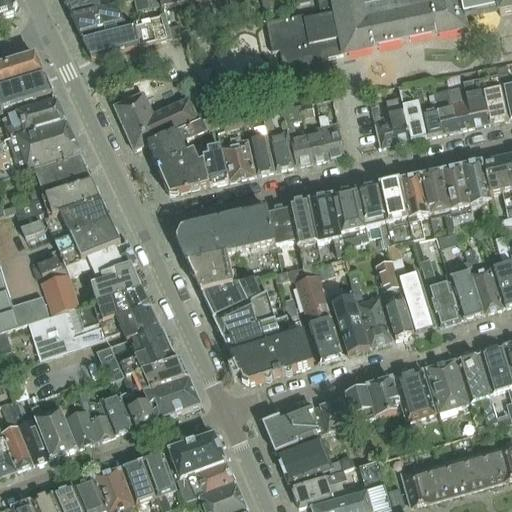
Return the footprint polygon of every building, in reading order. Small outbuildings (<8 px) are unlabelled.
[(0,0),(0,9),(15,4),(13,0),(0,0)] [(61,0),(71,20),(87,16),(79,0),(61,0)] [(79,0),(87,16),(93,15),(92,12),(110,9),(106,0),(79,0)] [(133,0),(134,3),(149,0),(159,0),(161,10),(161,12),(166,11),(163,0),(133,0)] [(159,0),(149,0),(134,3),(137,15),(161,10),(159,0)] [(163,0),(166,11),(189,6),(187,0),(163,0)] [(271,0),(259,0),(263,15),(274,13),(271,0)] [(320,63),(467,35),(465,24),(459,0),(318,0),(316,0),(320,19),(304,22),(303,18),(265,25),(270,55),(278,54),(283,83),(322,75),(320,63)] [(498,17),(494,0),(459,0),(465,24),(498,17)] [(511,0),(494,0),(498,17),(499,20),(511,17),(511,0)] [(199,5),(204,26),(212,25),(208,3),(199,5)] [(18,11),(15,4),(0,9),(0,22),(15,18),(18,11)] [(248,18),(246,5),(236,7),(238,19),(248,18)] [(71,20),(80,39),(125,28),(116,8),(111,10),(110,9),(92,12),(93,15),(87,16),(71,20)] [(125,28),(80,39),(91,63),(92,63),(140,50),(181,41),(179,29),(168,30),(165,18),(125,28)] [(0,94),(45,80),(37,63),(32,61),(0,70),(0,94)] [(505,69),(499,70),(510,124),(511,123),(511,89),(510,89),(507,77),(505,69)] [(489,83),(481,84),(481,87),(491,128),(510,124),(499,70),(487,73),(488,82),(489,83)] [(0,118),(55,102),(53,99),(45,80),(0,94),(0,118)] [(190,103),(154,119),(144,98),(165,89),(166,83),(145,84),(112,93),(119,109),(114,111),(134,155),(147,149),(199,126),(190,103)] [(480,87),(465,90),(475,132),(489,129),(491,128),(481,87),(480,87)] [(450,101),(436,104),(437,110),(444,139),(459,135),(475,132),(465,90),(448,94),(450,101)] [(301,91),(286,94),(288,104),(303,101),(301,91)] [(401,103),(386,106),(391,127),(396,150),(412,146),(401,97),(400,96),(400,100),(401,103)] [(423,96),(418,98),(427,143),(444,139),(437,110),(426,112),(423,96)] [(404,99),(401,97),(412,146),(427,143),(418,98),(416,98),(419,107),(404,99)] [(0,147),(67,128),(57,106),(55,102),(0,118),(0,147)] [(289,138),(297,172),(313,168),(305,134),(296,136),(294,128),(303,126),(302,123),(315,120),(312,107),(283,113),(288,136),(289,138)] [(201,153),(204,166),(210,191),(229,187),(220,151),(217,137),(227,135),(223,126),(219,117),(207,122),(212,134),(212,135),(213,147),(201,153)] [(243,122),(248,145),(256,181),(275,176),(267,140),(267,141),(253,144),(249,120),(243,122)] [(320,127),(321,131),(329,164),(345,161),(347,160),(347,158),(344,159),(337,128),(329,129),(328,123),(324,120),(319,121),(320,127)] [(147,149),(158,173),(194,157),(194,155),(187,158),(183,149),(212,135),(212,134),(207,122),(199,126),(147,149)] [(220,151),(229,187),(256,181),(248,145),(243,122),(223,126),(227,135),(243,131),(246,145),(220,151)] [(267,140),(275,176),(297,172),(289,138),(288,136),(275,139),(272,122),(263,124),(267,141),(267,140)] [(375,130),(380,153),(396,150),(391,127),(375,130)] [(81,160),(67,128),(0,147),(0,186),(19,180),(35,175),(81,162),(81,160)] [(305,134),(313,168),(329,164),(321,131),(305,134)] [(204,166),(201,153),(194,157),(158,173),(168,195),(170,197),(174,199),(176,199),(177,199),(187,196),(187,197),(190,196),(210,191),(204,166)] [(92,187),(81,162),(35,175),(44,201),(47,201),(92,187)] [(504,162),(484,167),(491,200),(502,198),(506,215),(511,213),(511,197),(511,196),(504,162)] [(484,167),(462,171),(471,211),(481,209),(484,225),(495,222),(492,206),(490,200),(491,200),(484,167)] [(462,171),(443,176),(455,235),(472,231),(468,212),(471,211),(462,171)] [(455,235),(443,176),(421,181),(430,220),(444,217),(448,237),(455,235)] [(402,185),(400,185),(409,223),(409,225),(430,220),(421,181),(415,182),(407,184),(402,185)] [(398,186),(380,190),(387,228),(393,252),(397,251),(414,247),(409,225),(409,223),(400,185),(398,186)] [(15,214),(22,234),(101,206),(92,187),(47,201),(47,203),(15,214)] [(380,190),(358,195),(368,243),(379,241),(380,241),(383,254),(386,254),(388,253),(393,252),(387,228),(380,190)] [(358,195),(333,200),(344,251),(367,247),(366,244),(368,243),(358,195)] [(344,251),(333,200),(310,206),(318,248),(331,245),(335,266),(344,264),(342,252),(344,251)] [(121,250),(113,233),(101,206),(22,234),(25,242),(51,234),(58,255),(60,260),(37,268),(41,280),(121,250)] [(290,210),(298,251),(318,248),(310,206),(290,210)] [(289,210),(269,215),(276,250),(295,245),(297,252),(298,251),(290,210),(289,210)] [(16,217),(14,211),(3,214),(5,220),(16,217)] [(221,225),(221,226),(228,260),(253,255),(276,250),(269,215),(249,219),(240,221),(221,225)] [(432,232),(438,231),(435,219),(430,220),(432,232)] [(511,223),(501,226),(502,231),(511,231),(511,223)] [(177,245),(188,268),(228,260),(221,226),(185,234),(182,235),(177,245)] [(479,240),(487,238),(485,231),(478,233),(479,240)] [(502,269),(493,272),(505,313),(511,310),(511,267),(508,253),(504,241),(495,244),(502,269)] [(127,247),(121,250),(41,280),(41,282),(50,279),(52,284),(41,288),(52,321),(82,312),(71,281),(91,273),(95,282),(131,270),(137,267),(127,247)] [(389,268),(375,272),(383,301),(384,307),(387,306),(386,303),(384,296),(386,295),(400,291),(396,281),(404,279),(397,251),(393,252),(388,253),(386,254),(389,268)] [(472,253),(464,256),(483,319),(503,313),(491,272),(479,276),(472,253)] [(464,277),(450,282),(463,325),(483,319),(464,256),(463,256),(467,268),(462,270),(464,277)] [(202,297),(235,289),(228,260),(188,268),(202,297)] [(440,332),(460,326),(448,288),(437,292),(429,266),(421,268),(429,294),(440,332)] [(319,279),(321,284),(335,280),(332,269),(317,273),(319,279)] [(89,284),(97,307),(141,293),(140,291),(141,290),(131,270),(95,282),(89,284)] [(0,337),(27,329),(49,322),(43,301),(12,311),(10,305),(3,281),(0,271),(0,337)] [(415,339),(437,333),(418,275),(404,279),(396,281),(400,291),(415,339)] [(285,277),(275,279),(276,287),(287,285),(285,277)] [(370,353),(392,347),(378,302),(364,307),(355,278),(348,280),(353,295),(370,353)] [(319,279),(295,287),(320,368),(343,361),(319,279)] [(235,289),(202,297),(214,323),(249,307),(267,300),(259,283),(239,288),(235,289)] [(387,306),(384,307),(395,345),(415,339),(400,291),(386,295),(384,296),(386,303),(387,306)] [(52,321),(49,322),(27,329),(40,367),(123,338),(117,325),(150,313),(141,293),(97,307),(82,312),(52,321)] [(353,295),(330,302),(347,360),(370,353),(353,295)] [(249,307),(214,323),(215,324),(223,343),(276,326),(287,323),(283,310),(272,313),(268,299),(267,300),(249,307)] [(292,303),(284,306),(289,322),(297,319),(292,303)] [(127,346),(132,344),(160,333),(151,313),(150,313),(117,325),(123,338),(127,346)] [(276,326),(223,343),(231,360),(282,345),(289,343),(289,332),(287,323),(276,326)] [(132,344),(127,346),(97,358),(104,374),(168,350),(160,333),(132,344)] [(282,345),(231,360),(244,386),(250,389),(267,384),(314,370),(304,339),(289,343),(282,345)] [(511,347),(503,351),(511,379),(511,347)] [(175,365),(168,350),(104,374),(108,382),(122,377),(124,382),(175,365)] [(511,379),(503,351),(481,357),(493,397),(507,393),(510,405),(505,407),(509,419),(497,422),(499,429),(511,425),(511,379)] [(477,358),(458,364),(471,407),(483,403),(484,407),(482,408),(490,433),(499,430),(490,401),(477,358)] [(131,403),(137,401),(166,392),(188,384),(179,365),(175,366),(175,365),(124,382),(129,397),(131,403)] [(439,416),(468,408),(455,365),(426,374),(439,416)] [(406,426),(434,418),(423,375),(394,384),(406,426)] [(178,418),(186,416),(201,411),(188,384),(166,392),(178,418)] [(392,384),(366,392),(376,424),(398,417),(396,410),(399,409),(392,384)] [(51,464),(35,425),(26,428),(18,405),(29,402),(26,392),(10,396),(13,406),(10,407),(34,470),(51,464)] [(158,425),(178,418),(166,392),(137,401),(140,410),(146,408),(152,421),(156,420),(158,425)] [(347,404),(353,429),(354,431),(376,424),(366,392),(345,398),(347,404)] [(87,416),(91,427),(99,447),(115,442),(114,440),(107,420),(102,408),(90,406),(86,396),(81,399),(87,416)] [(131,403),(129,397),(119,401),(133,433),(138,432),(158,425),(156,420),(152,421),(146,408),(140,410),(137,401),(131,403)] [(101,405),(102,408),(107,420),(114,440),(133,433),(119,401),(118,398),(101,405)] [(328,437),(353,429),(347,404),(320,411),(328,437)] [(1,436),(3,441),(17,476),(34,470),(10,407),(2,410),(9,433),(1,436)] [(266,426),(264,430),(275,457),(276,457),(319,441),(328,437),(320,411),(314,413),(313,414),(311,409),(279,421),(266,426)] [(99,447),(91,427),(87,416),(72,421),(69,413),(62,416),(65,423),(78,454),(99,447)] [(35,424),(35,425),(51,464),(78,455),(78,454),(65,423),(62,416),(61,414),(35,424)] [(197,446),(185,450),(195,478),(226,467),(214,440),(200,445),(197,446)] [(17,476),(3,441),(0,441),(0,471),(4,480),(17,476)] [(424,442),(410,446),(413,456),(427,452),(424,442)] [(276,458),(289,489),(329,475),(330,479),(343,476),(339,465),(332,468),(322,443),(276,458)] [(511,446),(494,451),(505,487),(511,485),(511,446)] [(185,450),(169,456),(170,457),(180,483),(176,484),(185,506),(186,505),(196,501),(188,480),(195,478),(185,450)] [(494,451),(476,457),(486,493),(505,487),(494,451)] [(486,493),(476,457),(457,462),(467,498),(486,493)] [(172,511),(168,498),(175,496),(161,458),(140,466),(152,504),(154,511),(172,511)] [(347,462),(339,465),(343,476),(355,471),(352,463),(347,462)] [(438,467),(448,503),(467,498),(457,462),(438,467)] [(118,473),(131,511),(135,509),(136,509),(152,504),(140,466),(118,473)] [(195,478),(188,480),(196,501),(235,487),(226,467),(195,478)] [(367,496),(313,511),(390,511),(384,490),(377,467),(360,472),(367,496)] [(419,473),(429,509),(448,503),(438,467),(419,473)] [(118,473),(97,481),(107,511),(131,511),(118,473)] [(409,511),(417,511),(429,509),(419,473),(400,478),(409,511)] [(291,492),(290,492),(298,511),(300,511),(310,509),(312,509),(334,502),(330,491),(347,485),(344,476),(291,492)] [(107,511),(97,481),(91,483),(76,488),(83,511),(107,511)] [(196,501),(186,505),(188,511),(195,511),(200,510),(200,511),(245,511),(235,487),(196,501)] [(83,511),(76,488),(55,496),(59,511),(83,511)] [(59,511),(55,496),(52,498),(33,504),(35,511),(59,511)]
